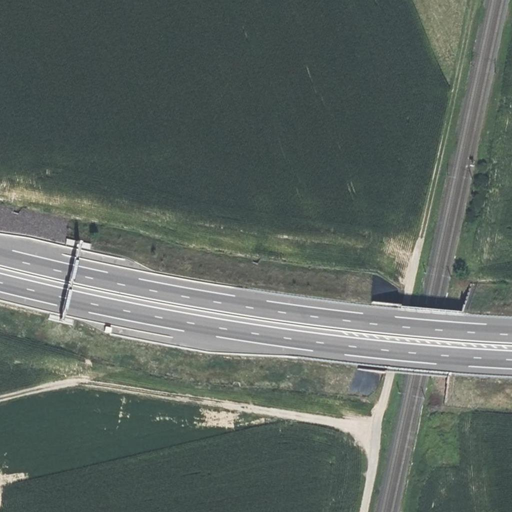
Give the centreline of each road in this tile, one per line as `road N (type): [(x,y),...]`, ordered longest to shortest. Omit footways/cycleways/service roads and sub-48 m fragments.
road 1 (trunk): [(511,336),(211,303),(0,259)]
road 2 (trunk): [(0,285),(217,330),(511,361)]
road 3 (track): [(0,398),(69,381),(377,434)]
road 4 (track): [(416,255),(474,0)]
road 5 (unclassified): [(364,511),(416,255)]
